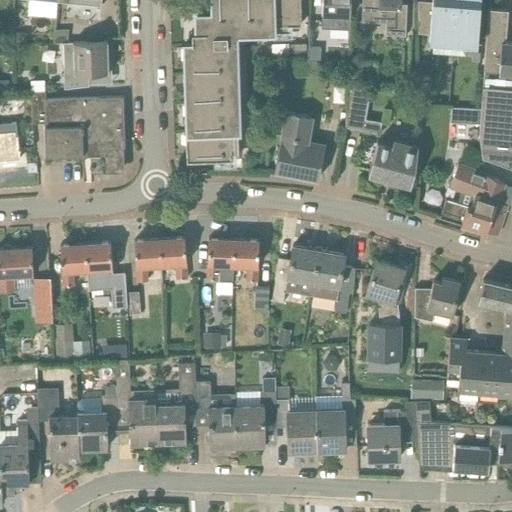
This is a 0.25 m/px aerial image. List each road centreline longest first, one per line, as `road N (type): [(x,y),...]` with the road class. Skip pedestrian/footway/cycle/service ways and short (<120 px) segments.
road 1 (residential): [(49,511),(98,483),(511,494)]
road 2 (residential): [(157,193),(316,205),(507,260)]
road 3 (residential): [(157,193),(151,0)]
road 4 (residential): [(0,211),(157,193)]
